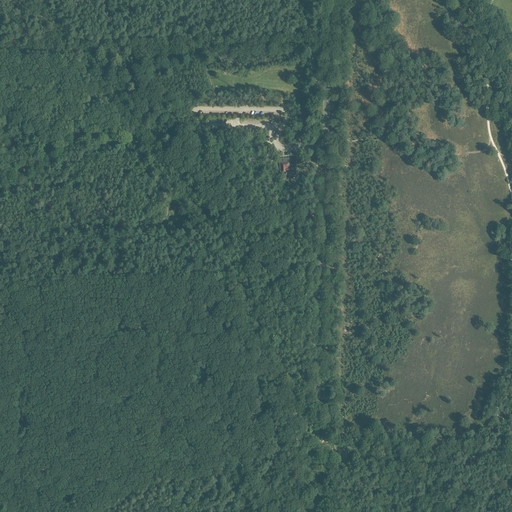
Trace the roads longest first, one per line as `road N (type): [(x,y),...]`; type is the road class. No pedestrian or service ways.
road 1 (track): [(306,437),(293,415),(293,388),(221,237),(28,0)]
road 2 (unclassified): [(314,511),(325,148)]
road 3 (track): [(267,148),(192,152),(97,138),(66,146),(0,189)]
road 4 (unknown): [(280,443),(234,466),(153,478),(94,511)]
road 5 (track): [(511,462),(361,434),(338,442)]
road 6 (unclassified): [(325,148),(332,0)]
